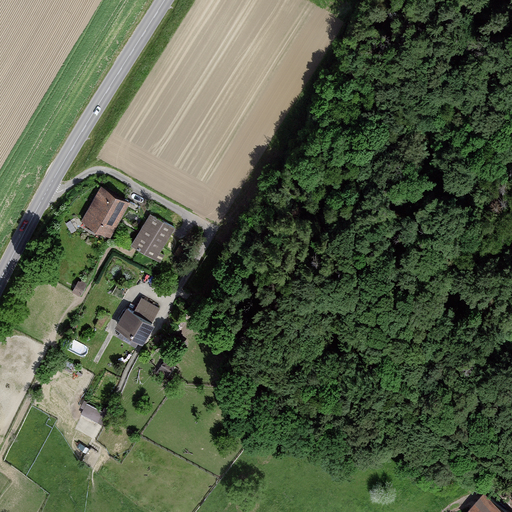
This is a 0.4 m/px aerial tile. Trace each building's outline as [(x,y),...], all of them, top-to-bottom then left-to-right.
[(131,201),(100,184),(80,219),(111,236),(131,201)] [(174,226),(150,211),(130,245),(161,263),(165,255),(159,251),(174,226)] [(81,294),(87,280),(78,276),(72,290),(81,294)] [(136,311),(126,306),(115,325),(143,340),(161,307),(143,298),(136,311)] [(85,402),(82,413),(103,419),(107,407),(85,402)] [(510,511),(483,490),(465,511),(510,511)]
